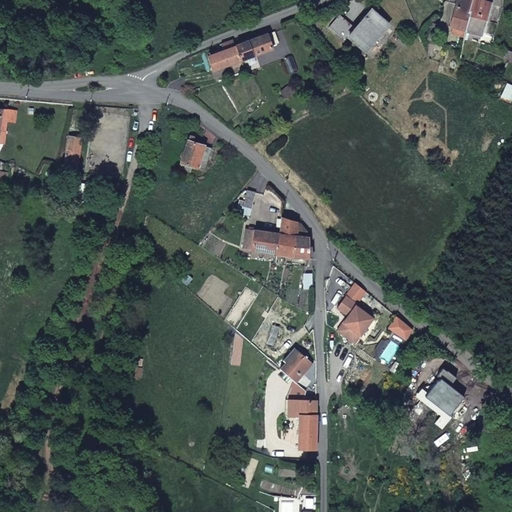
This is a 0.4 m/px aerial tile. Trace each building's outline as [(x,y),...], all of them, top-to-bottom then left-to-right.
[(468,13),(471,0),(456,0),(449,26),(466,31),(470,13),(468,13)] [(466,31),(464,38),(471,40),(472,36),(479,38),(481,35),(482,35),(491,4),(478,0),(471,0),(468,13),(470,13),(466,31)] [(348,37),(365,52),(388,24),(371,9),(348,37)] [(298,31),(286,19),(280,21),(288,36),(298,31)] [(275,31),(268,33),(272,45),(279,43),(275,31)] [(235,46),(241,61),(258,54),(273,49),(272,45),(268,33),(235,46)] [(402,33),(397,40),(403,45),(409,39),(402,33)] [(213,71),(241,61),(235,46),(233,40),(221,44),(223,50),(207,56),(213,71)] [(363,70),(355,78),(359,81),(367,73),(363,70)] [(280,92),(285,98),(291,94),(293,97),(298,94),(291,84),(280,92)] [(0,109),(0,142),(4,143),(7,120),(15,122),(16,112),(0,109)] [(64,166),(78,168),(83,137),(69,135),(64,166)] [(194,138),(189,136),(181,162),(198,168),(205,170),(212,148),(192,142),(194,138)] [(197,172),(198,168),(181,162),(177,175),(183,178),(184,175),(197,172)] [(99,187),(81,183),(79,192),(90,195),(89,201),(96,202),(99,187)] [(246,191),(243,207),(251,208),(254,193),(246,191)] [(279,233),(277,253),(293,256),(298,222),(281,217),(279,233)] [(298,222),(293,256),(309,258),(309,235),(307,230),(298,222)] [(251,249),(277,253),(279,233),(245,229),(243,247),(252,248),(251,249)] [(303,273),(303,289),(311,289),(311,274),(303,273)] [(354,344),(374,316),(346,296),(337,308),(350,317),(346,322),(344,320),(336,331),(354,344)] [(273,344),(279,326),(273,324),(267,342),(273,344)] [(312,364),(294,348),(284,359),(285,361),(279,368),(292,379),(297,383),(312,364)] [(315,448),(316,399),(303,399),(306,390),(297,383),(292,379),(290,383),(293,384),(288,395),(286,398),(288,399),(287,416),(298,416),(298,448),(315,448)]
